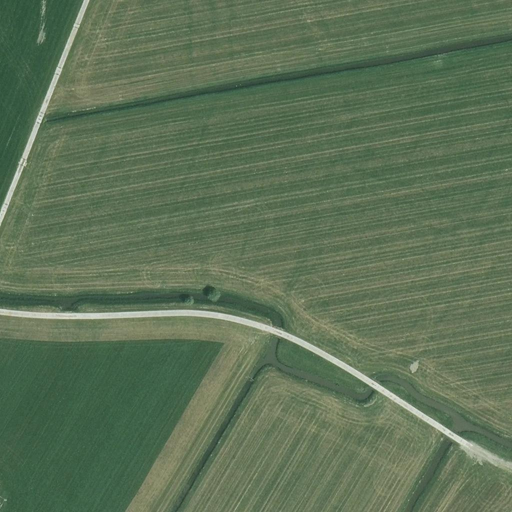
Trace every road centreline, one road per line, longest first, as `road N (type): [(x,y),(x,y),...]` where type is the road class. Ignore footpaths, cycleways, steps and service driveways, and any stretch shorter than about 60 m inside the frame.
road 1 (track): [(0,311),(183,312),(254,324),(299,341),(451,435),(511,462)]
road 2 (track): [(0,222),(88,0)]
